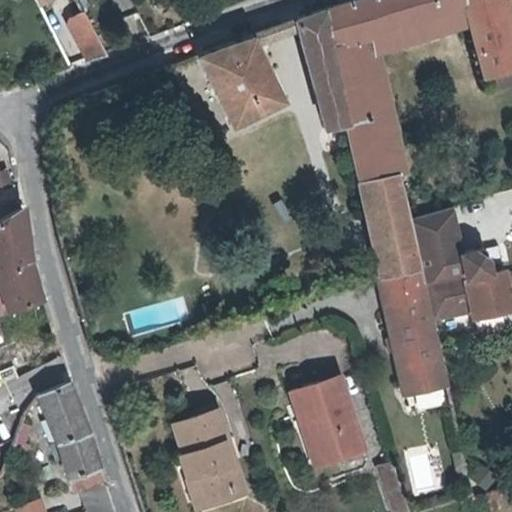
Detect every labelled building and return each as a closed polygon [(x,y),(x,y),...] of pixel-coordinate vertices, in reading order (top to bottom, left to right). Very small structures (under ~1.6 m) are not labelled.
[(371,278),(400,175),(406,173),(385,77),(381,77),(376,53),(373,35),(436,14),(432,0),(335,0),(317,6),(340,123),(371,278)] [(373,35),(376,53),(459,27),(455,0),(432,0),(436,14),(373,35)] [(511,0),(455,0),(459,27),(473,78),(511,67),(511,36),(502,3),(511,0)] [(340,123),(317,6),(284,17),(288,32),(314,130),(340,123)] [(80,60),(99,53),(78,11),(60,19),(80,60)] [(244,34),(250,45),(288,32),(284,17),(244,34)] [(250,45),(244,34),(186,55),(222,127),(278,101),(250,45)] [(0,184),(10,181),(6,169),(0,171),(0,184)] [(400,175),(371,278),(416,269),(409,220),(400,175)] [(0,287),(6,310),(35,299),(26,263),(17,203),(0,213),(0,287)] [(506,289),(503,276),(502,268),(485,272),(482,258),(466,248),(459,250),(450,208),(440,211),(409,220),(416,269),(432,321),(464,314),(466,321),(475,319),(478,336),(507,330),(510,324),(508,312),(511,312),(506,289)] [(416,269),(371,278),(396,396),(445,386),(432,321),(416,269)] [(511,275),(511,274),(503,276),(506,289),(511,288),(511,275)] [(287,393),(298,428),(307,426),(319,464),(359,451),(336,378),(287,393)] [(93,469),(97,467),(64,382),(29,396),(62,481),(65,480),(93,469)] [(171,425),(189,478),(194,476),(203,507),(230,498),(227,490),(239,487),(231,463),(227,464),(220,443),(224,441),(215,411),(171,425)] [(307,426),(298,428),(311,467),(319,464),(307,426)] [(227,464),(231,463),(224,441),(220,443),(227,464)] [(374,465),(390,511),(406,511),(409,511),(390,459),(374,465)] [(93,469),(65,480),(70,494),(98,484),(93,469)] [(194,476),(189,478),(184,479),(194,510),(203,507),(194,476)] [(227,490),(230,498),(241,494),(239,487),(227,490)] [(43,511),(39,498),(12,506),(13,511),(43,511)]
